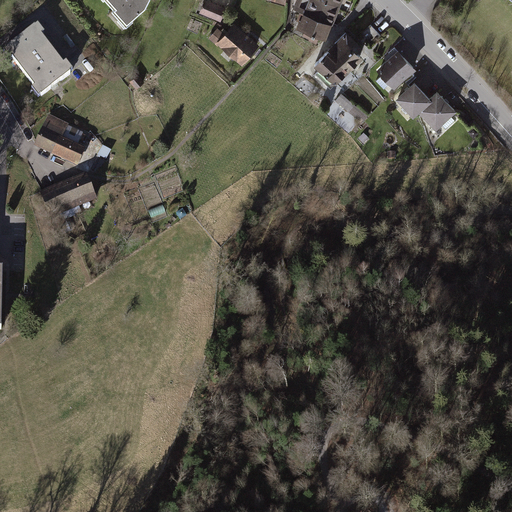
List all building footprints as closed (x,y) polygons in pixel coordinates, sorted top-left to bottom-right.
[(113,0),(118,5),(115,8),(128,22),(146,5),(149,0),(113,0)] [(210,0),(204,0),(200,12),(221,20),(226,6),(210,0)] [(298,28),(325,38),(339,0),(297,0),(295,7),(304,11),(298,28)] [(242,64),(260,43),(234,21),(225,32),(218,27),(208,38),(218,46),(219,44),(242,64)] [(37,25),(3,50),(10,60),(13,57),(34,85),(31,88),(38,96),(73,70),(66,60),(62,63),(42,34),(44,33),(37,25)] [(314,63),(320,68),(315,73),(329,86),(333,82),(335,84),(363,56),(358,51),(362,47),(345,31),(314,63)] [(398,49),(377,70),(395,87),(416,66),(398,49)] [(145,82),(138,74),(129,81),(136,89),(145,82)] [(415,80),(395,98),(413,117),(419,111),(435,129),(456,109),(437,88),(429,95),(415,80)] [(368,114),(341,93),(335,101),(362,122),(368,114)] [(34,146),(78,167),(87,149),(63,138),(69,124),(49,115),(34,146)] [(468,131),(473,137),(479,133),(474,126),(468,131)] [(87,174),(40,193),(51,220),(97,201),(87,174)]
